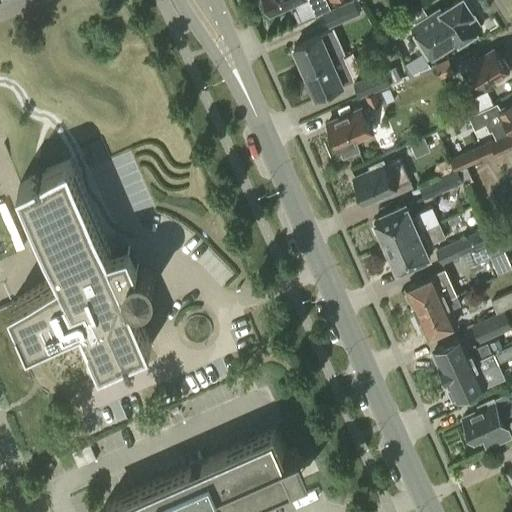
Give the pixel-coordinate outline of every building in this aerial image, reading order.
[(327,0),(260,0),(260,1),(264,8),(270,9),(271,11),(294,0),(308,0),(316,15),(322,12),(322,13),(331,9),(327,0)] [(347,0),(336,5),(333,8),(331,9),(322,13),(329,28),(360,13),(359,9),(363,7),(360,0),(347,0)] [(412,24),(432,57),(481,27),(473,13),(473,12),(465,0),(457,0),(455,1),(442,9),(440,7),(412,24)] [(305,71),(344,54),(332,29),(294,46),(305,71)] [(466,60),(468,64),(461,69),(469,82),(477,78),(484,89),(497,81),(496,78),(509,70),(495,48),(481,56),(478,52),(466,60)] [(424,53),(406,61),(411,72),(429,64),(424,53)] [(354,78),(349,67),(344,54),(305,71),(316,95),(354,78)] [(448,54),(435,60),(441,74),(454,68),(448,54)] [(375,88),(389,82),(388,81),(400,76),(395,62),(384,67),(384,66),(352,79),(359,94),(364,92),(364,93),(375,88)] [(382,103),(378,95),(375,88),(364,93),(370,108),(382,103)] [(479,110),(473,96),(454,105),(460,119),(479,110)] [(497,154),(511,147),(511,101),(501,108),(497,101),(470,116),(477,130),(486,125),(491,133),(493,131),(497,138),(450,159),(455,170),(496,152),(497,154)] [(371,131),(361,106),(328,120),(332,131),(330,135),(332,140),(339,145),(343,153),(360,146),(356,137),(371,131)] [(401,145),(407,157),(438,143),(432,130),(401,145)] [(365,200),(395,187),(390,176),(405,170),(398,155),(383,162),(381,159),(370,164),(371,167),(354,174),(359,185),(356,186),(362,200),(364,199),(365,200)] [(60,273),(11,303),(20,325),(29,345),(82,323),(101,367),(126,356),(130,364),(135,365),(138,362),(134,352),(139,350),(152,345),(132,300),(147,294),(152,289),(154,282),(153,277),(150,273),(144,269),(140,269),(130,245),(110,251),(105,238),(74,167),(70,158),(45,169),(39,159),(35,160),(34,165),(37,173),(20,180),(60,273)] [(454,185),(449,172),(420,185),(425,198),(454,185)] [(381,232),(387,244),(439,220),(432,206),(411,215),(405,203),(372,218),(378,231),(381,232)] [(446,236),(439,220),(387,244),(392,255),(390,258),(395,271),(429,256),(424,246),(446,236)] [(511,230),(498,237),(504,249),(511,245),(511,230)] [(442,262),(469,250),(463,236),(436,248),(442,262)] [(475,263),(504,249),(498,237),(469,250),(475,263)] [(408,299),(412,300),(417,312),(446,299),(459,292),(454,281),(441,287),(435,274),(406,287),(407,290),(405,293),(408,299)] [(511,289),(491,299),(497,312),(511,304),(511,289)] [(427,334),(456,321),(446,299),(417,312),(421,322),(419,325),(422,331),(426,332),(427,334)] [(511,326),(511,325),(505,309),(472,323),(480,340),(511,326)] [(440,362),(445,373),(511,342),(511,341),(491,351),(487,342),(470,350),(463,335),(434,348),(435,350),(432,351),(437,362),(440,362)] [(490,342),(494,350),(502,346),(499,338),(490,342)] [(497,360),(511,353),(511,342),(445,373),(451,386),(448,387),(453,397),(456,396),(457,399),(487,385),(504,377),(497,360)] [(511,390),(494,398),(493,397),(479,403),(481,407),(464,415),(469,426),(468,429),(471,435),(474,436),(476,439),(482,436),(486,447),(511,436),(502,415),(511,410),(511,390)] [(304,474),(294,451),(286,455),(274,429),(203,460),(199,451),(198,452),(202,461),(106,503),(110,511),(218,511),(296,478),(304,474)] [(97,458),(90,443),(72,451),(78,466),(97,458)] [(48,472),(55,469),(52,462),(44,465),(48,472)]
